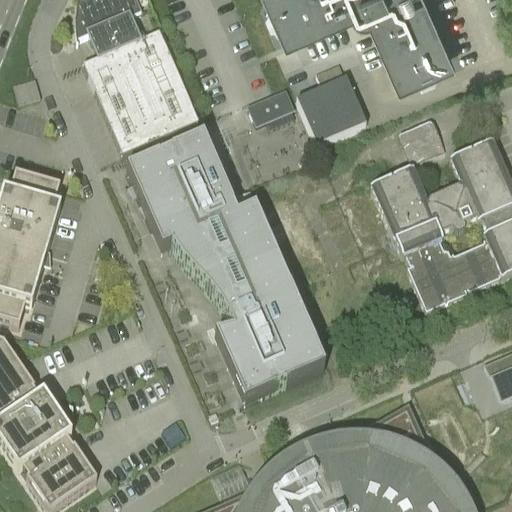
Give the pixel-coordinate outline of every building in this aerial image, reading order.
[(79,0),(79,1),(78,5),(77,8),(76,13),(75,19),(74,22),(74,28),(74,33),(74,40),(75,46),(75,51),(77,50),(76,47),(87,42),(97,66),(81,72),(121,163),(197,130),(158,39),(137,48),(127,25),(140,19),(131,0),(79,0)] [(268,0),(267,8),(264,15),(269,26),(274,24),(283,45),(349,16),(350,17),(353,21),(359,24),(363,24),(368,23),(373,34),(382,55),(397,89),(453,64),(424,0),(268,0)] [(39,105),(34,86),(12,92),(18,111),(39,105)] [(364,132),(344,86),(296,107),(294,108),(315,154),(364,132)] [(247,113),(255,132),(292,116),(284,97),(283,97),(247,113)] [(430,127),(397,140),(403,154),(435,140),(430,127)] [(202,146),(126,179),(161,260),(171,256),(178,266),(187,278),(198,289),(208,300),(218,312),(225,324),(233,340),(214,344),(243,413),(323,378),(254,218),(249,220),(246,213),(232,216),(202,146)] [(403,263),(409,276),(405,278),(424,321),(501,286),(501,287),(511,282),(511,199),(490,150),(448,169),(458,192),(459,191),(461,194),(457,194),(427,207),(425,210),(424,207),(425,207),(412,177),(372,195),(370,195),(383,225),(399,263),(400,264),(403,263)] [(59,217),(52,215),(58,194),(14,181),(8,202),(1,200),(0,204),(0,329),(18,335),(23,314),(30,316),(42,273),(49,275),(48,260),(46,259),(59,217)] [(31,397),(33,396),(2,351),(0,349),(0,455),(17,480),(21,477),(26,486),(25,487),(42,511),(60,511),(95,488),(72,455),(71,456),(65,448),(70,445),(41,402),(37,405),(31,397)] [(489,370),(505,406),(511,403),(511,358),(482,371),(483,373),(489,370)] [(250,497),(247,500),(220,511),(467,511),(465,508),(463,505),(460,501),(458,497),(455,494),(452,490),(449,487),(446,483),(443,480),(440,477),(436,474),(433,472),(407,412),(351,445),(346,445),(342,445),(337,446),(333,446),(328,447),(324,448),(319,449),(315,450),(311,452),(306,453),(302,455),(298,457),(294,459),(290,461),(286,463),(282,466),(279,468),(275,471),(271,474),(268,477),(265,480),(261,483),(258,486),(255,490),(252,493),(250,497)] [(177,424),(159,436),(170,453),(188,440),(177,424)] [(239,470),(211,482),(220,503),(248,491),(239,470)]
